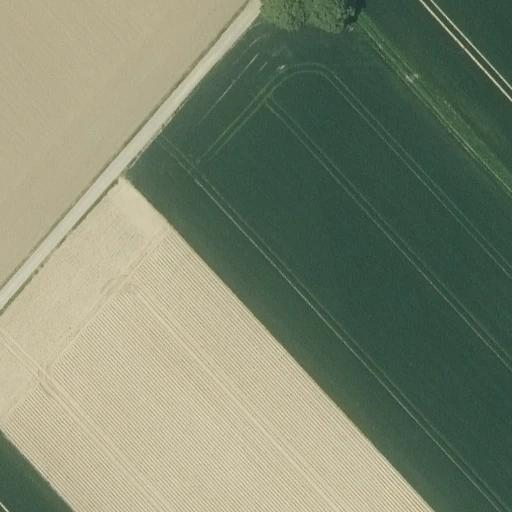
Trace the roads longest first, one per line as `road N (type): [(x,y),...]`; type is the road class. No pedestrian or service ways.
road 1 (track): [(262,0),(0,299)]
road 2 (track): [(339,0),(511,178)]
